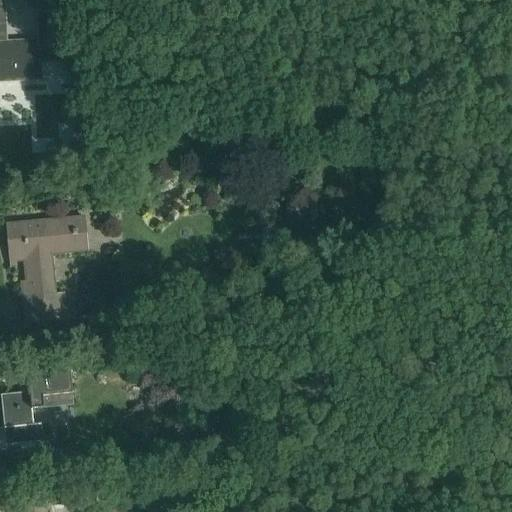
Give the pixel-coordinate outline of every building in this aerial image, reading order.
[(0,81),(43,79),(42,63),(63,62),(62,47),(65,46),(63,12),(37,13),(39,40),(0,42),(0,81)] [(66,159),(89,167),(97,141),(75,134),(66,159)] [(132,144),(134,163),(157,161),(155,142),(132,144)] [(26,282),(21,283),(26,323),(66,319),(63,294),(55,294),(51,254),(87,250),(84,216),(6,224),(8,245),(13,245),(14,259),(24,258),(26,282)] [(207,230),(205,230),(204,218),(171,219),(173,255),(208,254),(207,230)] [(74,405),(70,368),(28,373),(30,389),(28,389),(29,393),(1,396),(6,445),(43,441),(41,424),(34,425),(32,409),(74,405)]
